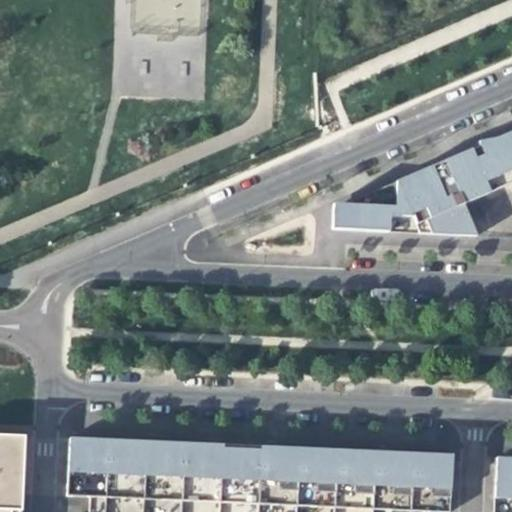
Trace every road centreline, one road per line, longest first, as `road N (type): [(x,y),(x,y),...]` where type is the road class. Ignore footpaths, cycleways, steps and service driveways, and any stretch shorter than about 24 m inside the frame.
road 1 (residential): [(92,266),(511,86)]
road 2 (residential): [(48,394),(473,411)]
road 3 (residential): [(511,285),(92,266)]
